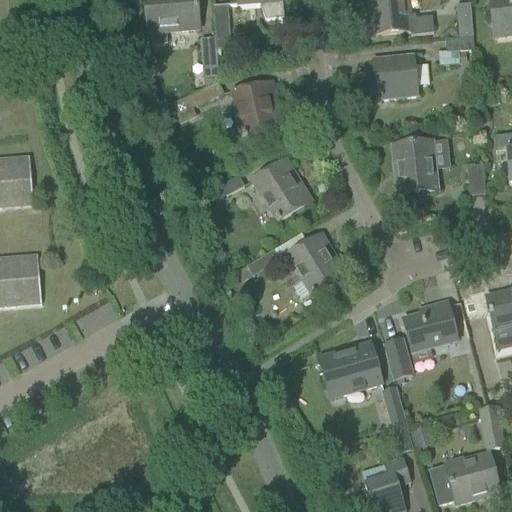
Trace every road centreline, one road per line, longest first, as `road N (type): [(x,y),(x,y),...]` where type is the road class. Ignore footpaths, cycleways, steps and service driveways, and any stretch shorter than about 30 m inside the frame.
road 1 (tertiary): [(283,511),(228,371),(144,214),(86,0)]
road 2 (unclassified): [(511,223),(424,248),(397,236),(313,49),(313,0)]
